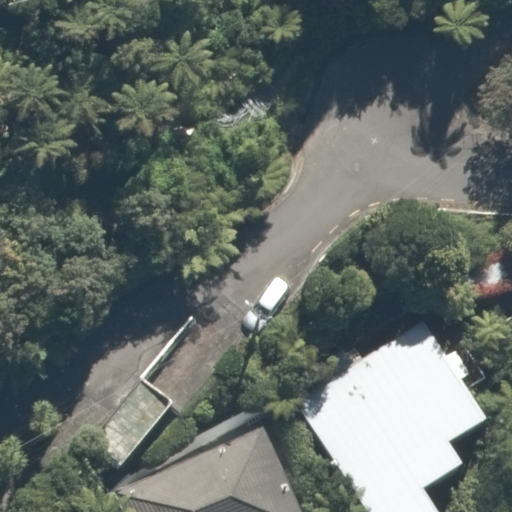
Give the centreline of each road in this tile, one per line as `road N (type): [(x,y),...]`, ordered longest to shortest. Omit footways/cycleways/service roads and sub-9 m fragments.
road 1 (residential): [(398,141),(254,264),(0,428)]
road 2 (residential): [(511,53),(398,141)]
